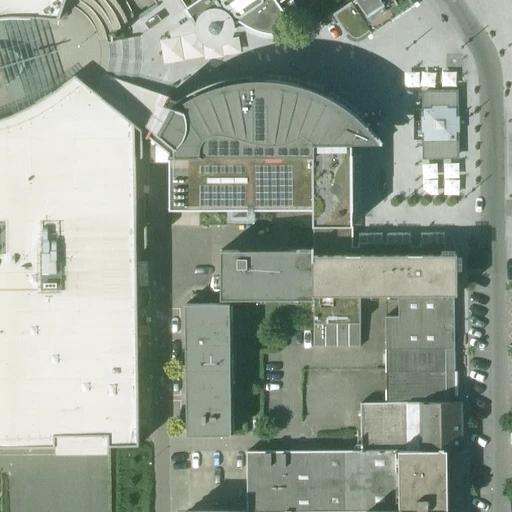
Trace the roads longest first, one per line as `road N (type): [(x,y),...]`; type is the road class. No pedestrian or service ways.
road 1 (unclassified): [(499,511),(493,108),(449,0)]
road 2 (unclassified): [(162,511),(158,239)]
